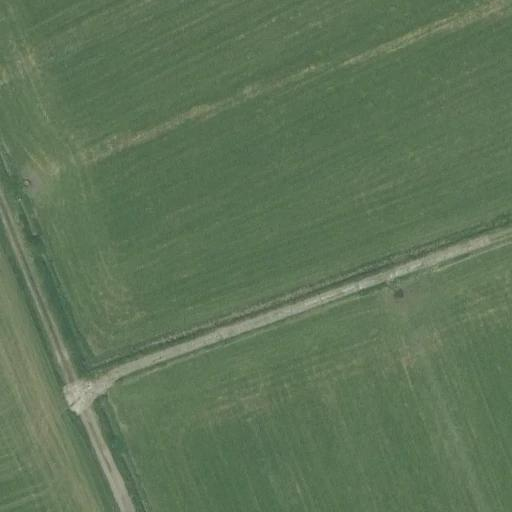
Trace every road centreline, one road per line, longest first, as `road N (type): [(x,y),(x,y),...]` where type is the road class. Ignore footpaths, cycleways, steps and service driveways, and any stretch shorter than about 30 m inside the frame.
road 1 (track): [(84,395),(511,241)]
road 2 (track): [(0,193),(131,511)]
